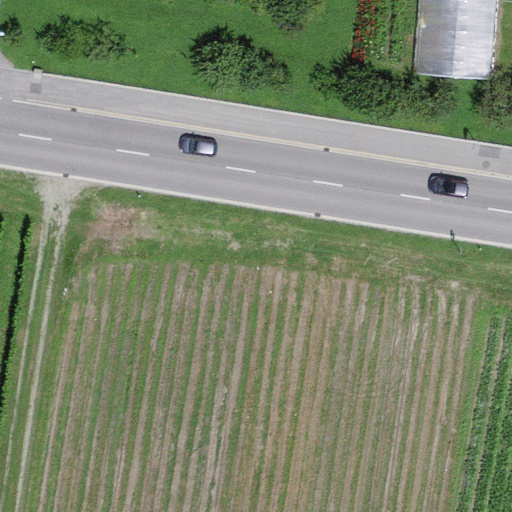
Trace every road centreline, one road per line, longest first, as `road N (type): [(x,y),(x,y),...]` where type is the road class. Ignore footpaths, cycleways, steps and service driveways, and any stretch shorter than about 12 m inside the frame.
road 1 (primary): [(511,213),(0,133)]
road 2 (track): [(66,143),(4,511)]
